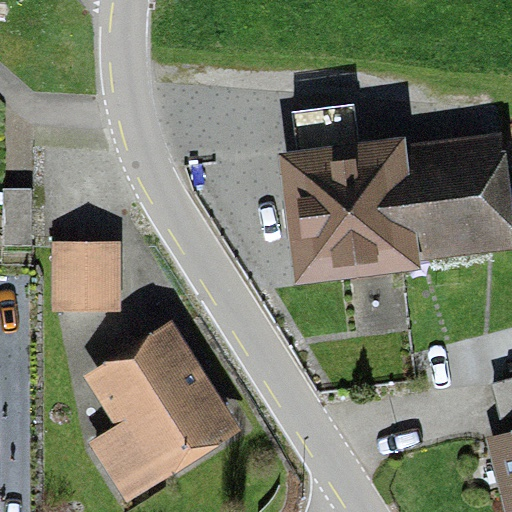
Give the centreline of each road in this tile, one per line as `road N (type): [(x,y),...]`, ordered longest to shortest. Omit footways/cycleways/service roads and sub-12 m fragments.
road 1 (unclassified): [(365,511),(145,157),(128,94),(130,0)]
road 2 (track): [(461,87),(126,60)]
road 3 (track): [(0,82),(39,110),(132,116)]
